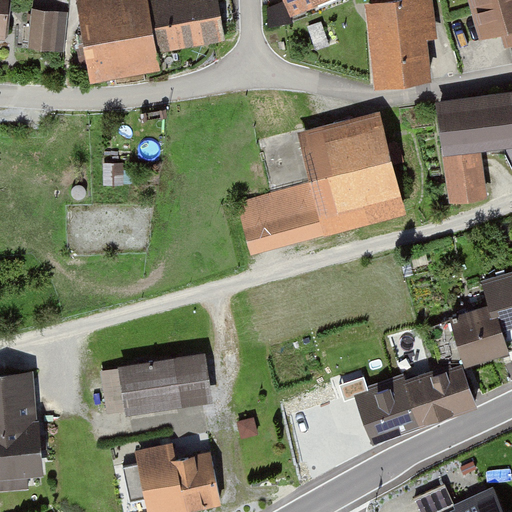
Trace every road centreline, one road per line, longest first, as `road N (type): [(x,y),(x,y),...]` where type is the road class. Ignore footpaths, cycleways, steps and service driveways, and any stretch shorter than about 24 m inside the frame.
road 1 (residential): [(0,345),(511,208)]
road 2 (residential): [(511,75),(367,102),(256,76)]
road 3 (residential): [(256,76),(84,108),(0,100)]
road 4 (tertiary): [(302,511),(511,410)]
